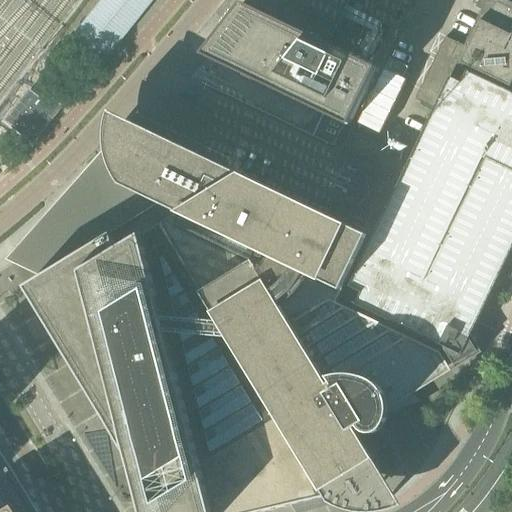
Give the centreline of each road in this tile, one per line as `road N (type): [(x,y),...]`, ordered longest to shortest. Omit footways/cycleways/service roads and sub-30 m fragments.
road 1 (unclassified): [(0,221),(49,180),(206,0)]
road 2 (unclassified): [(98,511),(0,346)]
road 3 (secondary): [(511,381),(474,459),(429,511)]
